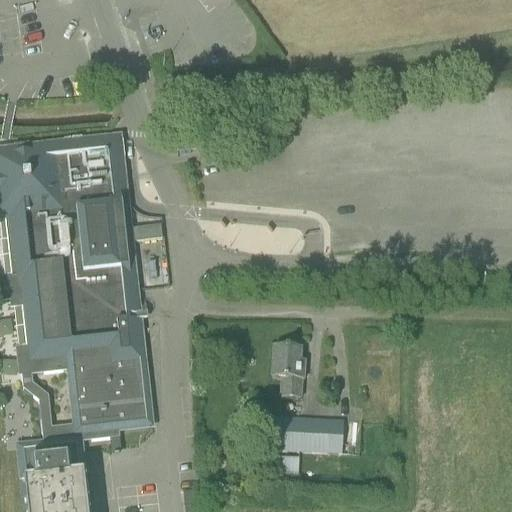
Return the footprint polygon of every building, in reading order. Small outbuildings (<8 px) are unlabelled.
[(179,138),(181,154),(199,151),(218,149),(216,133),(197,136),(179,138)] [(43,447),(19,450),(23,483),(22,483),(25,511),(86,511),(79,445),(119,440),(118,431),(144,428),(150,427),(130,246),(162,242),(159,213),(126,217),(118,141),(0,153),(0,252),(5,300),(12,299),(21,378),(22,378),(23,391),(38,403),(43,447)] [(304,383),(305,363),(299,362),(300,351),(274,349),(272,381),(282,381),(281,400),(300,401),(301,382),(304,383)] [(341,457),(343,425),(343,424),(272,420),(270,453),(341,457)] [(320,479),(307,478),(307,488),(319,489),(320,479)]
